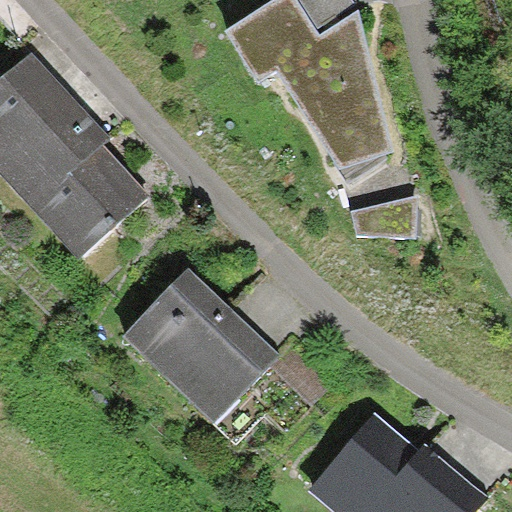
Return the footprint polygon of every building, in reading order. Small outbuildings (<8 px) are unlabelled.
[(294,0),(286,0),(232,36),(261,84),(279,74),(345,175),(392,155),(360,16),(337,30),(320,40),(294,0)] [(352,0),(299,0),(319,30),(356,6),(352,0)] [(101,125),(32,56),(0,87),(0,133),(1,134),(0,134),(0,172),(37,213),(105,147),(113,138),(101,125)] [(152,194),(105,147),(37,213),(84,261),(152,194)] [(418,198),(354,214),(359,237),(417,240),(418,198)] [(191,275),(127,340),(215,426),(272,369),(311,407),(330,387),(289,348),(277,360),(191,275)] [(377,417),(310,494),(331,511),(476,511),(487,500),(437,457),(427,448),(422,455),(377,417)]
